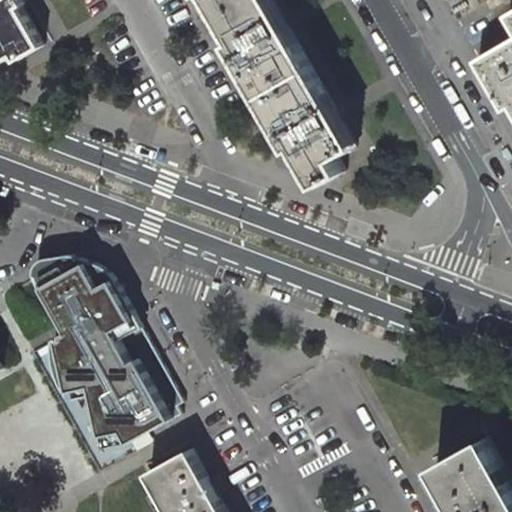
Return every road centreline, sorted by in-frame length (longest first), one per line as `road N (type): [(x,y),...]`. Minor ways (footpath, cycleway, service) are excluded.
road 1 (tertiary): [(404,272),(0,118)]
road 2 (residential): [(196,246),(182,284),(186,317),(301,511)]
road 3 (tertiary): [(196,246),(461,348)]
road 4 (unclassified): [(376,0),(474,171)]
road 5 (tertiary): [(32,182),(196,246)]
road 6 (unknown): [(410,511),(381,463),(369,458),(289,491)]
road 7 (unclassified): [(474,171),(463,239),(436,267),(404,272)]
road 8 (unclassified): [(474,171),(483,212),(462,294)]
